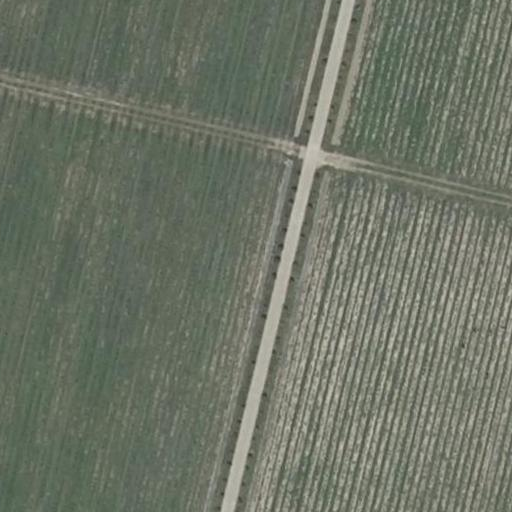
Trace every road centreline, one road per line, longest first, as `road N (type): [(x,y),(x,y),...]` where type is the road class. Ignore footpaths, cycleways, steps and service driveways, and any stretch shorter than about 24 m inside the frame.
road 1 (track): [(222,511),(343,0)]
road 2 (track): [(0,82),(511,200)]
